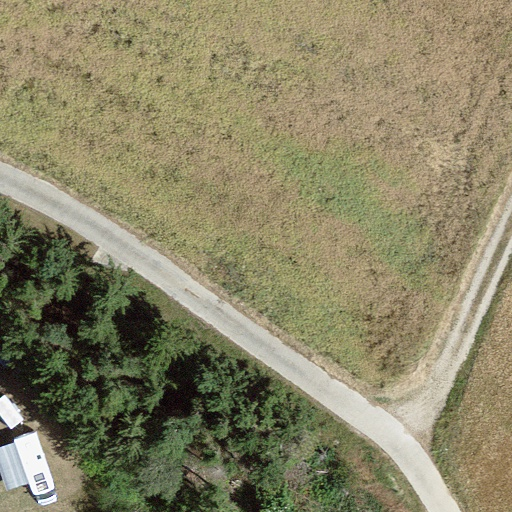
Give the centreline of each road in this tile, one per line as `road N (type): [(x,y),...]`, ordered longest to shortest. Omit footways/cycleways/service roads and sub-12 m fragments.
road 1 (track): [(0,185),(61,209),(398,438),(446,511)]
road 2 (track): [(398,438),(450,362),(511,230)]
